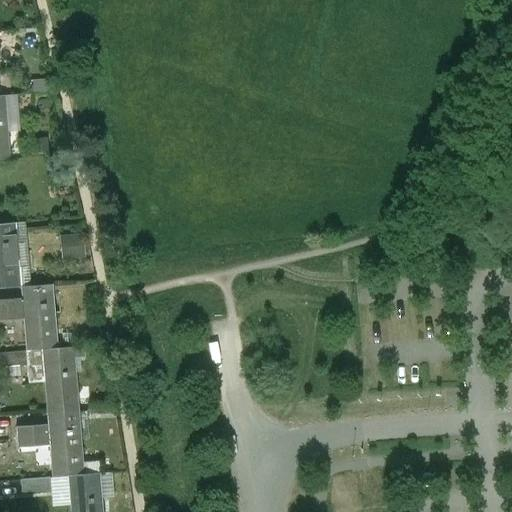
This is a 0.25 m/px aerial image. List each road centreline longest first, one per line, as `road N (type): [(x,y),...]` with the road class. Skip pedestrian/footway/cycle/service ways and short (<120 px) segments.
road 1 (track): [(223,275),(404,229),(498,0)]
road 2 (residential): [(261,511),(231,325)]
road 3 (track): [(105,304),(223,275)]
